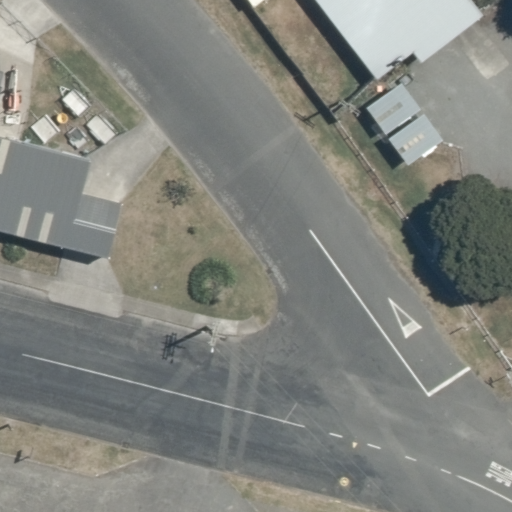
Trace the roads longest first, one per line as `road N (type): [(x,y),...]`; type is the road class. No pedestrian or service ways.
road 1 (residential): [(117,0),(237,133),(422,393),(477,485)]
road 2 (residential): [(477,485),(0,351)]
